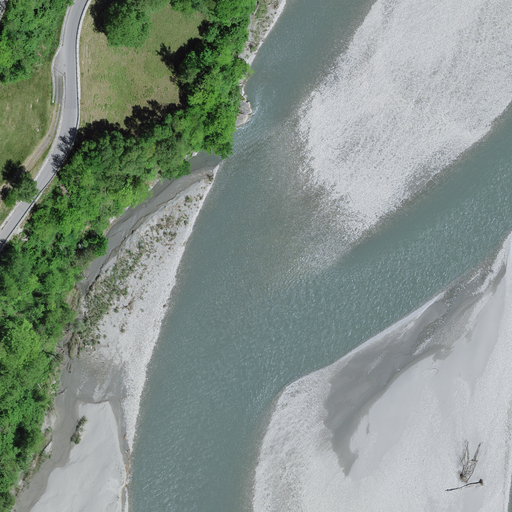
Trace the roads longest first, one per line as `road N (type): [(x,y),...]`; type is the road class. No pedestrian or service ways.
road 1 (unclassified): [(0,244),(67,133),(68,49),(81,0)]
road 2 (track): [(0,193),(52,129),(59,70),(69,55)]
